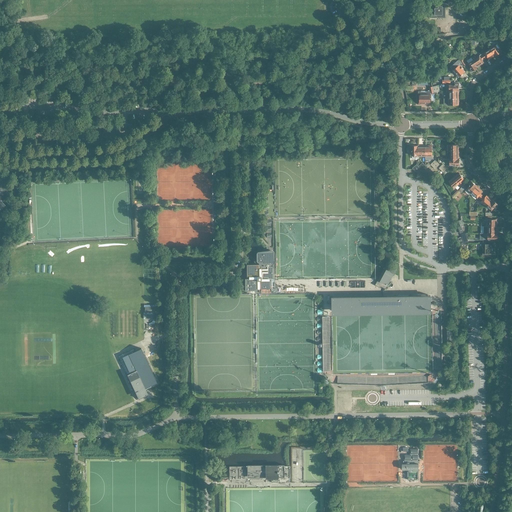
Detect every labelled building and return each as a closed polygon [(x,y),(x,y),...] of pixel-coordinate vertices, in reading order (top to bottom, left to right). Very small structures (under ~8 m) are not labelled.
[(482,10),(482,0),(474,0),(475,10),(482,10)] [(435,13),(436,18),(446,18),(446,7),(443,7),(443,6),(438,6),(438,7),(430,7),(430,13),(435,13)] [(500,53),(502,52),(500,48),(499,49),(498,49),(496,45),(491,49),(495,55),(495,56),(500,53)] [(490,58),(495,55),(491,49),(484,53),(484,52),(483,53),(482,52),(481,53),(485,59),(487,57),(489,59),(491,58),(490,58)] [(482,60),(485,59),(481,53),(480,54),(480,55),(479,56),(476,58),(474,56),(472,58),(473,60),(477,66),(482,63),(482,64),(484,62),(482,60)] [(478,67),(477,66),(473,60),(468,63),(471,67),(470,68),(469,69),(471,72),(473,71),(473,72),(474,71),(473,71),(478,67)] [(462,68),(464,66),(462,63),(461,62),(460,63),(460,64),(453,70),(459,77),(461,76),(462,76),(463,75),(463,74),(465,72),(462,69),(463,68),(462,68)] [(459,85),(459,83),(454,83),(454,85),(449,85),(449,91),(458,91),(459,91),(459,85)] [(435,102),(435,93),(434,93),(432,94),(430,94),(430,91),(419,91),(419,94),(420,94),(420,101),(419,101),(419,104),(425,104),(426,103),(426,101),(427,101),(427,102),(435,102)] [(418,157),(418,146),(418,145),(413,145),(410,145),(410,151),(412,150),(412,151),(412,159),(418,159),(418,157)] [(459,158),(450,158),(450,164),(455,164),(455,165),(455,166),(460,166),(460,164),(459,164),(459,158)] [(463,177),(463,176),(462,175),(461,175),(460,173),(450,181),(454,187),(459,183),(460,184),(462,182),(461,182),(464,179),(463,177)] [(0,200),(11,190),(0,179),(0,210),(5,205),(0,200)] [(467,189),(465,191),(466,192),(468,194),(470,194),(471,193),(476,187),(477,186),(473,182),(471,180),(468,184),(470,185),(469,185),(470,185),(467,189)] [(480,190),(476,187),(471,193),(477,198),(479,200),(482,196),(480,194),(482,192),(480,190)] [(484,198),(482,196),(479,200),(481,202),(487,206),(492,201),(488,197),(486,195),(484,198)] [(493,200),(492,201),(487,206),(492,211),(495,207),(496,208),(499,205),(497,203),(493,200)] [(469,237),(467,233),(462,234),(462,237),(461,237),(458,238),(461,244),(463,243),(469,242),(469,237)] [(498,238),(498,236),(497,235),(497,233),(484,233),(484,240),(491,240),(491,242),(493,242),(493,240),(497,241),(497,238),(498,238)] [(483,244),(483,256),(492,256),(492,254),(496,254),(496,248),(492,248),(492,244),(483,244)] [(272,252),(266,252),(258,252),(257,252),(257,253),(257,264),(247,264),(247,277),(249,277),(249,278),(245,278),(245,291),(257,291),(257,289),(259,289),(259,293),(271,293),(271,280),(269,280),(269,279),(273,279),(273,266),(271,266),(271,263),(272,263),(273,263),(273,262),(273,253),(272,252)] [(387,284),(391,274),(392,273),(393,274),(395,269),(389,267),(390,266),(384,264),(375,285),(386,289),(392,282),(388,285),(387,284)] [(355,297),(355,308),(379,308),(379,309),(384,309),(384,308),(409,308),(409,297),(355,297)] [(145,304),(145,312),(149,312),(149,317),(157,317),(156,304),(145,304)] [(434,315),(435,370),(443,370),(442,315),(434,315)] [(322,317),(323,372),(331,371),(330,316),(322,317)] [(126,373),(125,373),(137,400),(146,396),(145,394),(147,393),(144,388),(157,382),(141,348),(134,351),(134,350),(119,356),(126,373)] [(428,383),(428,375),(383,378),(337,376),(337,384),(383,385),(428,383)] [(407,469),(408,480),(419,479),(419,471),(418,471),(418,469),(419,469),(418,464),(418,463),(420,463),(420,461),(418,461),(418,459),(419,459),(419,456),(418,456),(418,453),(419,453),(419,449),(411,449),(411,455),(405,455),(405,461),(403,461),(403,464),(403,469),(407,469)] [(290,479),(290,466),(284,466),(284,465),(247,465),(247,466),(229,467),(229,479),(271,479),(271,482),(278,482),(278,479),(290,479)]
